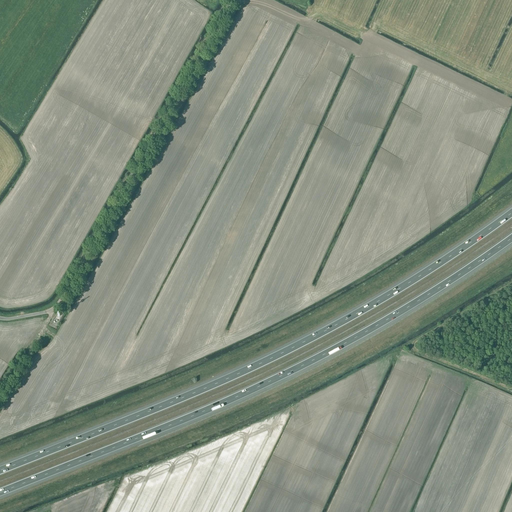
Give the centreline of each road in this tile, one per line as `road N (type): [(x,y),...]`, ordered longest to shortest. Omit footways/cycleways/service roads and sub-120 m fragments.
road 1 (motorway): [(511,212),(278,355),(0,470)]
road 2 (motorway): [(0,492),(312,360),(511,237)]
road 3 (unclassified): [(0,317),(44,312),(58,302),(231,0)]
